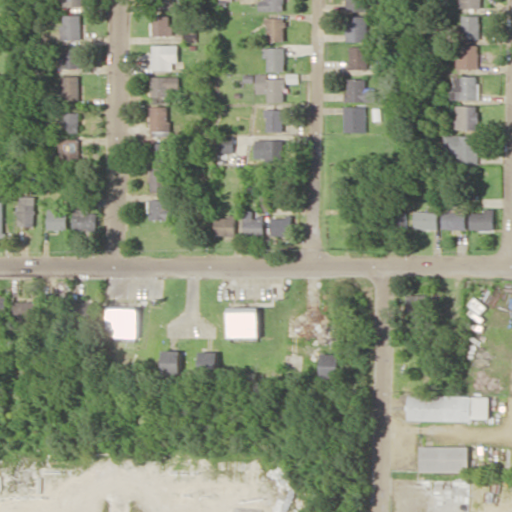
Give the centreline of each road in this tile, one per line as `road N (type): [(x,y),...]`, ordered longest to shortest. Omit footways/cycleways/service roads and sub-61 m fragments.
road 1 (residential): [(511,261),(0,266)]
road 2 (residential): [(119,264),(122,0)]
road 3 (residential): [(317,263),(320,0)]
road 4 (residential): [(388,266),(381,511)]
